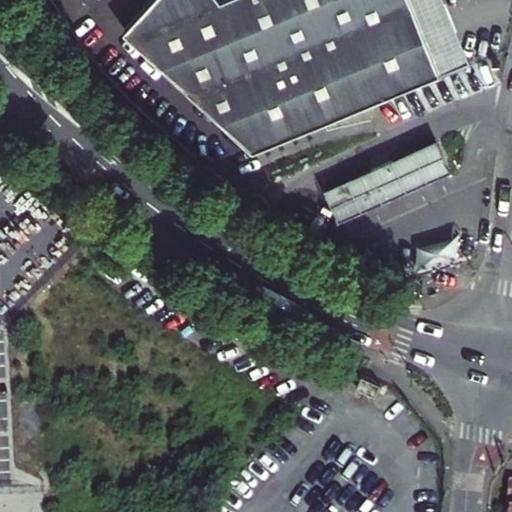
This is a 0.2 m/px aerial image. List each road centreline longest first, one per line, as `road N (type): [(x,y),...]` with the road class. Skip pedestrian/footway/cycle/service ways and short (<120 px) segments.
road 1 (secondary): [(0,72),(129,191),(294,299),(392,341),(488,358)]
road 2 (secondary): [(488,358),(254,247),(165,186),(66,101)]
road 3 (residential): [(511,189),(488,358)]
road 4 (residential): [(488,358),(468,511)]
